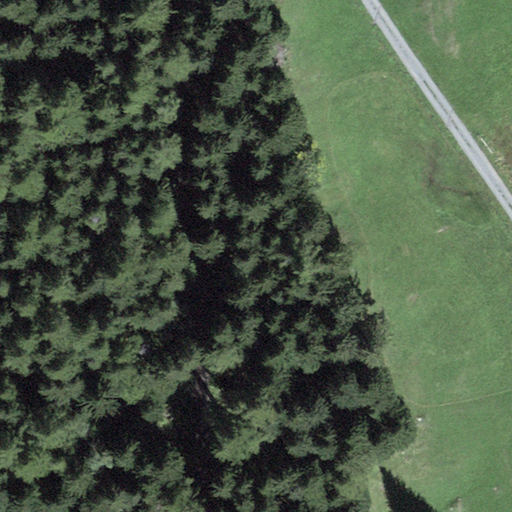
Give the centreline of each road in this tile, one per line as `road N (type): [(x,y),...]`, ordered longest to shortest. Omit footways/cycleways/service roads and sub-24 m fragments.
road 1 (track): [(197,511),(203,473),(179,221),(170,0)]
road 2 (track): [(369,0),(511,210)]
